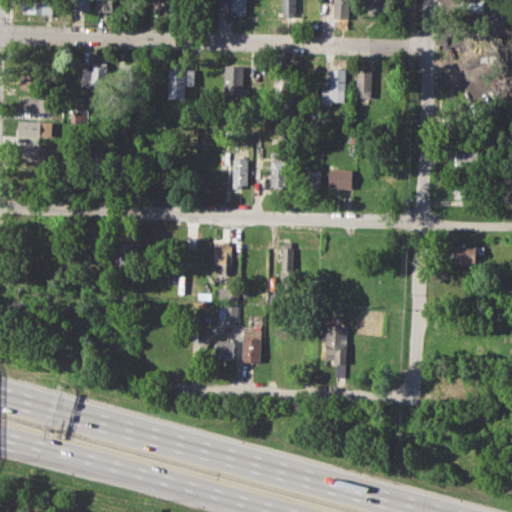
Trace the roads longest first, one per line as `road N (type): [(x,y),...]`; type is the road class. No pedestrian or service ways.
road 1 (residential): [(0,208),(511,226)]
road 2 (motorway): [(425,511),(0,396)]
road 3 (residential): [(0,34),(431,52)]
road 4 (residential): [(432,0),(412,398)]
road 5 (motorway): [(0,435),(284,511)]
road 6 (residential): [(176,389),(412,398)]
